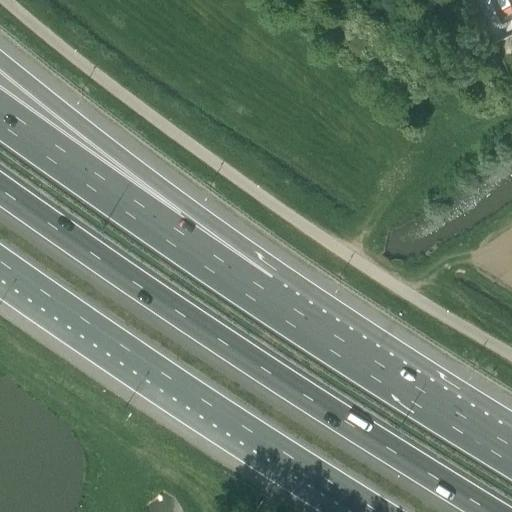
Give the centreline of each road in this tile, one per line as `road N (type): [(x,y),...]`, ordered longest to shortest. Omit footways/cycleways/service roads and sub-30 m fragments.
road 1 (unclassified): [(511,356),(259,195),(3,0)]
road 2 (motorway): [(0,193),(490,511)]
road 3 (motorway): [(0,266),(373,511)]
road 4 (motorway): [(260,297),(0,61)]
road 5 (motorway): [(260,297),(0,116)]
road 6 (motorway): [(511,452),(260,297)]
